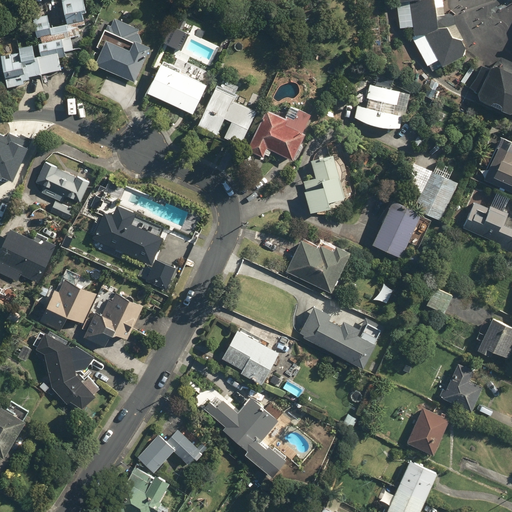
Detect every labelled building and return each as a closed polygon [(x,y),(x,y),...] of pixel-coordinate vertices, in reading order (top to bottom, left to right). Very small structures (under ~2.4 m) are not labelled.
[(25,79),(31,78),(30,75),(62,69),(59,54),(73,51),(71,37),(81,35),(79,24),(85,23),(83,10),(89,9),(86,0),(65,0),(69,23),(52,26),(50,13),(34,16),(42,55),(36,56),(34,43),(19,46),(20,52),(3,55),(9,85),(25,82),(25,79)] [(438,61),(445,69),(464,57),(450,14),(442,14),(441,0),(396,0),(397,3),(407,2),(414,35),(429,67),(438,61)] [(182,10),(179,18),(191,24),(195,16),(182,10)] [(140,28),(115,17),(113,16),(107,30),(134,42),(131,48),(109,39),(97,64),(135,81),(152,45),(141,40),(143,36),(138,33),(140,28)] [(173,25),(165,43),(182,50),(190,33),(173,25)] [(511,105),(511,68),(483,55),(468,89),(511,108),(511,105)] [(207,82),(163,62),(149,92),(194,112),(207,82)] [(221,77),(198,123),(217,133),(226,116),(234,120),(225,137),(240,145),(259,109),(235,96),(240,86),(221,77)] [(404,113),(407,114),(411,91),(371,84),(368,105),(359,103),(357,115),(358,116),(361,118),(363,119),(366,120),(368,121),(371,122),(373,123),(376,123),(378,124),(381,124),(383,125),(386,125),(389,126),(391,126),(394,126),(397,126),(399,126),(402,126),(404,113)] [(268,107),(248,148),(264,156),(268,147),(293,159),(308,131),(304,129),(312,111),(292,101),(285,115),(268,107)] [(511,139),(503,136),(484,178),(511,190),(511,139)] [(433,173),(416,206),(441,219),(460,181),(449,176),(453,168),(436,160),(441,149),(427,141),(415,164),(433,173)] [(305,181),(314,210),(335,204),(334,198),(348,194),(336,153),(313,159),(318,177),(305,181)] [(90,180),(47,161),(37,183),(42,185),(39,192),(63,202),(66,195),(81,202),(90,180)] [(19,184),(0,177),(0,190),(14,196),(19,184)] [(432,218),(421,213),(423,210),(395,198),(375,243),(403,256),(409,240),(420,245),(432,218)] [(94,238),(144,261),(138,274),(167,288),(178,264),(156,253),(168,226),(112,200),(94,238)] [(508,213),(477,200),(467,227),(494,238),(492,244),(511,251),(511,226),(504,223),(508,213)] [(12,228),(0,252),(0,271),(19,281),(22,273),(41,282),(60,242),(37,231),(34,238),(12,228)] [(303,238),(288,269),(333,291),(354,250),(340,244),(338,248),(321,239),(318,245),(303,238)] [(64,276),(58,288),(57,291),(49,287),(42,301),(50,304),(41,321),(62,331),(70,315),(83,322),(98,293),(64,276)] [(437,286),(428,304),(445,313),(454,295),(437,286)] [(98,311),(86,335),(108,347),(116,332),(129,338),(146,304),(117,289),(113,296),(103,292),(94,309),(98,311)] [(335,314),(315,304),(300,333),(364,367),(377,343),(361,333),(364,327),(344,317),(341,322),(333,318),(335,314)] [(13,307),(7,319),(17,324),(23,312),(13,307)] [(477,337),(484,340),(479,349),(506,362),(511,348),(511,322),(495,315),(491,324),(484,321),(477,337)] [(280,349),(240,327),(223,358),(243,368),(242,372),(262,383),(280,349)] [(85,380),(79,373),(78,370),(85,373),(94,355),(48,331),(44,329),(34,346),(47,353),(52,386),(69,404),(72,400),(84,407),(97,394),(95,392),(101,386),(90,375),(85,380)] [(26,342),(19,356),(26,360),(33,346),(26,342)] [(459,362),(449,386),(445,385),(440,395),(472,409),(483,385),(470,379),(474,369),(459,362)] [(224,429),(248,448),(245,452),(274,475),(289,456),(266,438),(283,418),(254,395),(241,411),(218,392),(205,409),(227,426),(224,429)] [(0,403),(0,454),(6,458),(27,420),(25,419),(30,409),(12,400),(8,408),(0,403)] [(425,406),(408,442),(435,454),(451,418),(425,406)] [(160,433),(138,455),(154,471),(175,449),(189,463),(196,456),(198,459),(209,447),(198,436),(193,441),(180,429),(168,441),(160,433)] [(410,459),(388,511),(420,511),(437,470),(410,459)] [(160,471),(157,476),(137,465),(112,511),(114,511),(127,511),(128,511),(154,511),(156,508),(159,510),(165,500),(163,499),(174,479),(160,471)] [(344,511),(322,502),(317,511),(344,511)]
